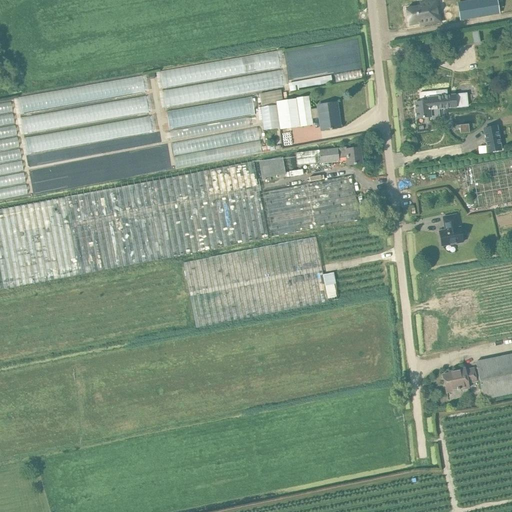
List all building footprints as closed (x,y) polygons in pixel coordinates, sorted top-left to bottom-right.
[(480,0),(457,4),(460,19),(499,13),(496,0),(480,0)] [(328,1),(308,4),(309,12),(329,8),(328,1)] [(419,8),(405,10),(408,27),(422,25),(422,27),(440,24),(436,1),(419,4),(419,8)] [(187,15),(183,15),(183,16),(203,12),(202,5),(186,7),(187,15)] [(203,12),(183,16),(184,23),(204,20),(203,12)] [(477,31),(471,32),(473,44),(479,43),(477,31)] [(161,86),(280,69),(278,52),(158,69),(161,86)] [(281,72),(165,88),(168,105),(283,89),(281,72)] [(331,76),(288,83),(290,92),(298,90),(298,88),(332,82),(331,76)] [(21,110),(146,94),(144,77),(19,94),(21,110)] [(312,119),(319,118),(321,130),(337,128),(334,111),(337,111),(336,103),(317,105),(318,108),(310,110),(308,97),(282,101),(281,91),(259,94),(261,108),(260,108),(263,130),(280,128),(280,130),(312,125),(312,119)] [(416,119),(430,117),(433,120),(437,119),(439,117),(439,110),(468,107),(467,93),(437,96),(436,91),(419,93),(420,102),(414,102),(416,119)] [(25,131),(151,113),(148,96),(23,115),(25,131)] [(252,97),(166,109),(169,129),(176,128),(177,137),(249,126),(248,115),(255,114),(252,97)] [(0,199),(27,195),(12,101),(0,102),(0,199)] [(25,136),(27,152),(156,132),(153,115),(25,136)] [(469,124),(460,124),(460,132),(469,132),(469,124)] [(497,125),(482,128),(487,154),(502,151),(497,125)] [(258,128),(171,141),(175,166),(262,154),(258,128)] [(360,147),(345,149),(296,156),(297,167),(339,161),(339,159),(346,158),(347,166),(362,164),(360,147)] [(259,191),(253,161),(203,171),(64,197),(0,209),(0,289),(78,275),(218,248),(217,248),(269,238),(259,191)] [(47,166),(30,168),(33,192),(60,189),(59,178),(57,178),(57,170),(47,171),(47,166)] [(262,192),(271,237),(360,220),(351,175),(262,192)] [(439,232),(442,246),(463,242),(460,227),(458,228),(455,215),(443,217),(445,230),(439,232)] [(315,237),(183,263),(196,328),(328,302),(321,267),(315,237)] [(469,388),(468,383),(479,381),(483,399),(511,393),(511,353),(475,361),(477,368),(465,371),(465,368),(454,370),(454,372),(442,374),(446,392),(469,388)]
